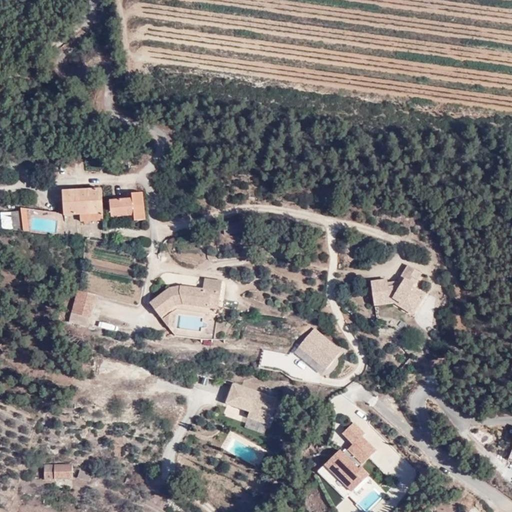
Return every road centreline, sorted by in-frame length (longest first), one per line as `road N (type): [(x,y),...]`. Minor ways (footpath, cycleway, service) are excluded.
road 1 (unclassified): [(0,145),(69,132),(156,130),(165,148),(147,175),(53,188)]
road 2 (unknown): [(147,175),(151,256),(140,293),(123,308)]
road 3 (unclassified): [(98,0),(86,26),(0,91)]
